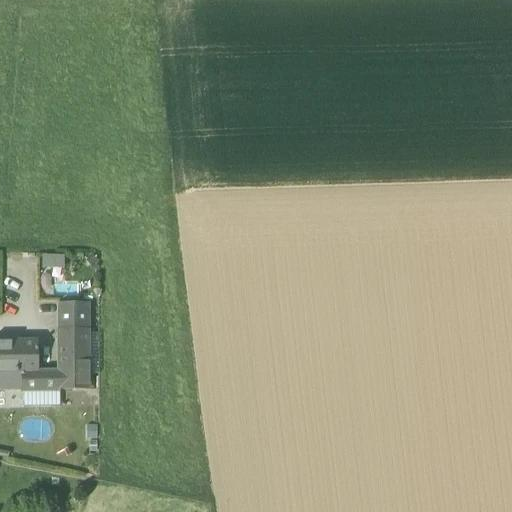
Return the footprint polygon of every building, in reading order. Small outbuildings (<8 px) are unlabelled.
[(64,257),(41,256),(41,270),(64,270),(64,257)] [(59,332),(88,332),(88,331),(87,331),(87,308),(59,308),(59,332)] [(58,332),(58,373),(88,373),(88,332),(59,332),(58,332)] [(99,332),(88,332),(88,373),(99,373),(99,332)] [(0,374),(22,374),(21,373),(37,373),(36,344),(0,344),(0,374)] [(21,373),(22,374),(21,391),(22,392),(59,391),(88,391),(88,373),(58,373),(37,373),(21,373)] [(0,391),(21,391),(22,374),(0,374),(0,391)] [(22,392),(23,409),(59,408),(59,391),(22,392)] [(9,453),(0,451),(0,458),(8,460),(9,453)]
